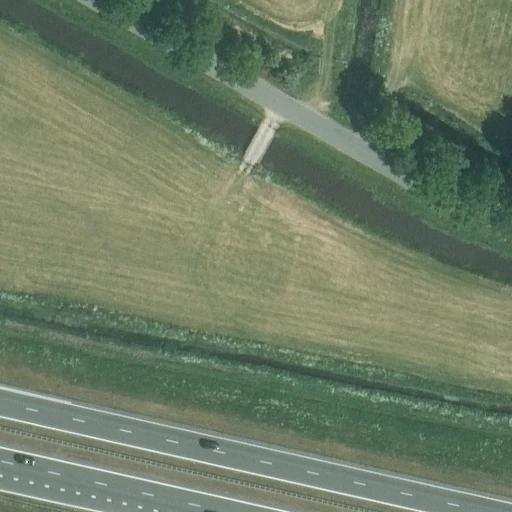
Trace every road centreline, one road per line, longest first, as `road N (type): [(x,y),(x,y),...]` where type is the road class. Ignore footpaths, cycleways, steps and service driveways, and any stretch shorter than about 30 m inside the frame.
road 1 (trunk): [(481,511),(0,404)]
road 2 (tertiary): [(511,222),(438,192),(100,0)]
road 3 (trunk): [(0,461),(226,511)]
